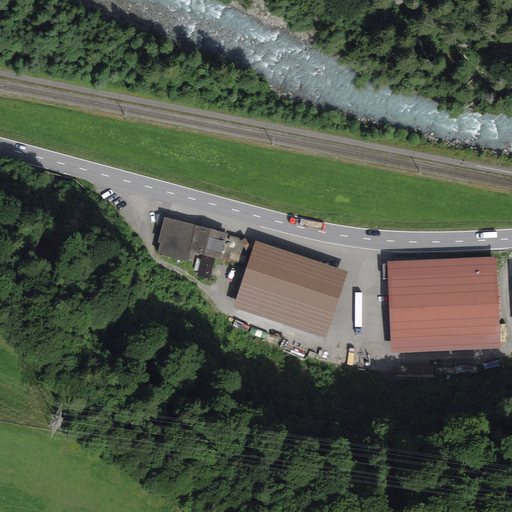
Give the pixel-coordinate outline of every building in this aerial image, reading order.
[(195,226),(167,219),(158,254),(186,262),(189,252),(195,226)] [(195,226),(189,252),(220,260),(227,235),(195,226)] [(235,245),(249,252),(253,243),(240,236),(235,245)] [(348,272),(255,241),(233,306),(326,338),(348,272)] [(496,257),(386,261),(390,352),(500,347),(496,257)]
